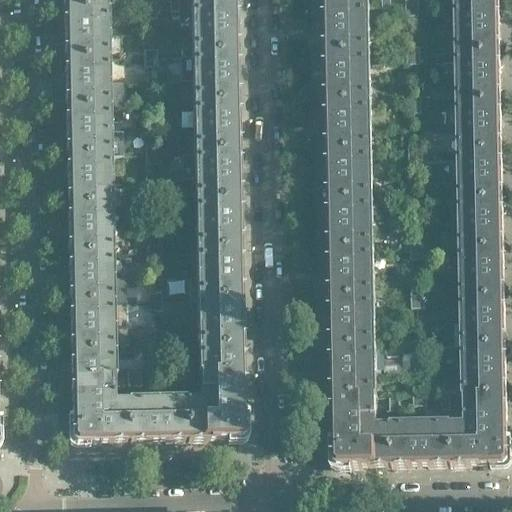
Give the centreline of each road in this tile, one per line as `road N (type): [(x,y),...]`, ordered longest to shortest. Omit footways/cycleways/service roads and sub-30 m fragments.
road 1 (residential): [(25,0),(37,501)]
road 2 (residential): [(275,497),(268,0)]
road 3 (residential): [(275,497),(37,501)]
road 4 (residential): [(412,495),(275,497)]
